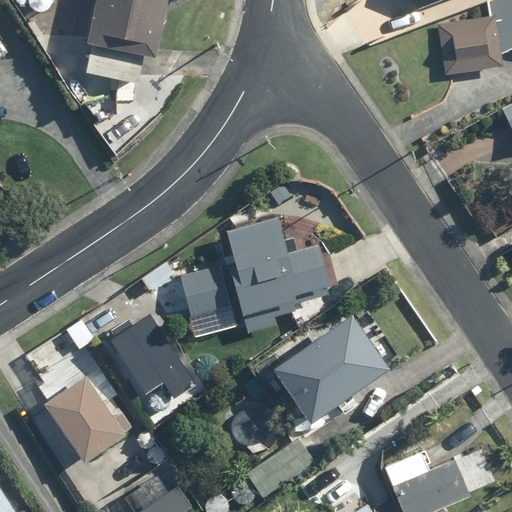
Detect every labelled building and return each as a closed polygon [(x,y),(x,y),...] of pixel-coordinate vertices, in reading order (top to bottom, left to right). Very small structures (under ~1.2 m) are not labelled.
[(23,0),(23,1),(24,4),(24,7),(26,9),(27,11),(29,13),(31,15),(34,16),(37,16),(39,16),(42,16),(45,15),(47,14),(49,12),(51,11),(53,8),(54,6),(54,3),(54,0),(23,0)] [(165,50),(174,0),(101,0),(94,37),(99,38),(93,69),(144,79),(150,48),(165,50)] [(511,0),(497,0),(489,4),(494,14),(441,22),(449,72),(508,62),(506,51),(511,47),(511,0)] [(0,58),(9,53),(0,39),(0,58)] [(294,248),(284,213),(234,226),(244,260),(238,262),(252,310),(249,311),(254,330),(282,322),(277,303),(305,296),(303,289),(337,280),(326,239),(294,248)] [(152,290),(176,273),(167,260),(143,277),(152,290)] [(224,262),(185,273),(196,313),(200,312),(203,323),(224,317),(221,306),(235,302),(224,262)] [(149,305),(110,330),(147,385),(164,374),(176,392),(197,378),(149,305)] [(276,363),(313,415),(390,361),(354,309),(276,363)] [(132,432),(90,372),(50,401),(51,403),(32,417),(52,447),(74,433),(93,459),(132,432)] [(301,436),(252,470),(268,494),(318,460),(301,436)] [(398,482),(433,467),(425,449),(391,464),(398,482)] [(411,511),(430,511),(476,493),(461,456),(433,467),(398,482),(411,511)] [(232,511),(260,495),(247,475),(205,502),(210,511),(232,511)] [(23,511),(0,476),(0,511),(23,511)] [(378,511),(372,502),(355,511),(378,511)]
